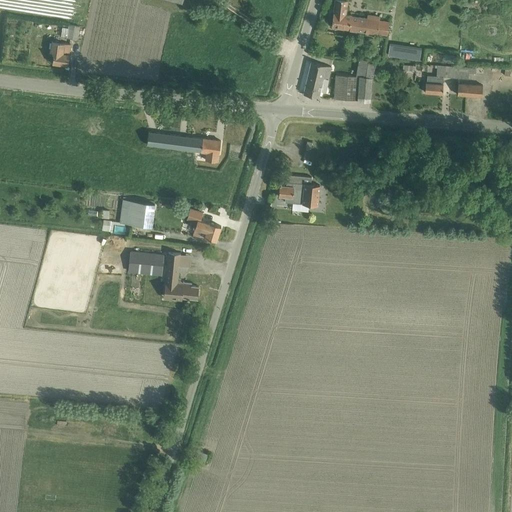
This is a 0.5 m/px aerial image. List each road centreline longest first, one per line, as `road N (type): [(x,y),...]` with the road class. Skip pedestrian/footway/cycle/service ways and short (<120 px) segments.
road 1 (unclassified): [(153,511),(280,110)]
road 2 (tertiary): [(280,110),(0,81)]
road 3 (tertiary): [(511,127),(280,110)]
